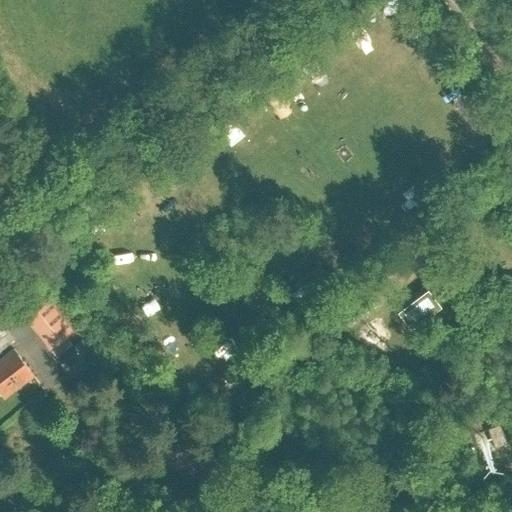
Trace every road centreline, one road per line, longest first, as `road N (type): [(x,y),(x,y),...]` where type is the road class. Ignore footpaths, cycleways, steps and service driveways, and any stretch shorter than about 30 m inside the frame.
road 1 (track): [(0,235),(304,0)]
road 2 (track): [(511,466),(384,511)]
